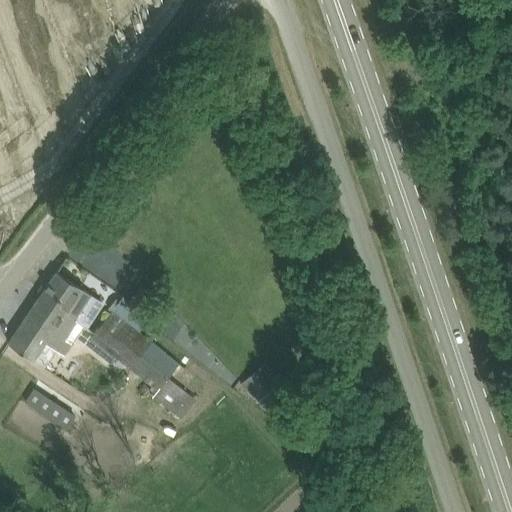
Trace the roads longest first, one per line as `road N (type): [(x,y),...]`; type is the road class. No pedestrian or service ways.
road 1 (primary): [(508,511),(334,0)]
road 2 (unclassified): [(452,511),(279,0)]
road 3 (unclassified): [(229,0),(0,298)]
